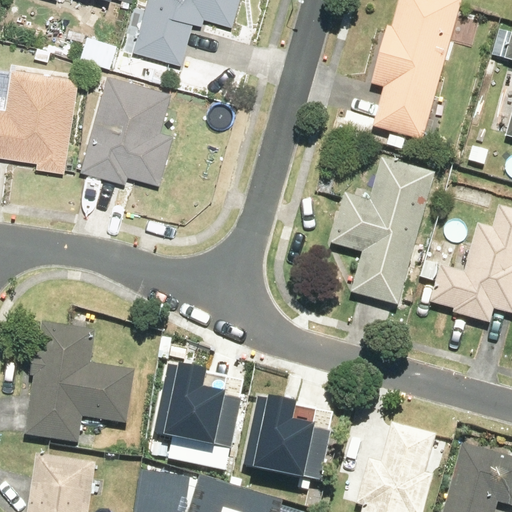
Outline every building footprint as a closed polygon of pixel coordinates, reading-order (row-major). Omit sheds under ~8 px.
[(151,0),(138,48),(185,61),(196,22),(206,25),(209,17),(236,24),(242,0),(151,0)] [(465,0),(402,0),(395,25),(390,24),(374,83),(388,87),(377,127),(427,140),(465,0)] [(41,167),(72,170),(80,76),(12,70),(9,104),(0,103),(0,153),(42,157),(41,167)] [(175,90),(110,72),(84,169),(130,182),(132,174),(164,183),(177,134),(164,130),(175,90)] [(442,171),(385,155),(372,200),(347,194),(334,242),(367,252),(356,292),(404,306),(442,171)] [(497,308),(511,312),(511,206),(503,204),(496,228),(480,224),(467,270),(446,264),(434,305),(493,322),(497,308)] [(38,378),(31,433),(83,441),(86,416),(131,422),(138,369),(94,362),(99,329),(46,321),(42,352),(37,351),(34,377),(38,378)] [(166,360),(151,432),(229,448),(239,400),(202,392),(207,369),(166,360)] [(294,406),(256,398),(241,469),(321,486),(334,427),(291,419),(294,406)] [(365,511),(429,511),(440,474),(432,472),(442,434),(395,421),(385,460),(372,456),(359,504),(367,506),(365,511)] [(498,511),(502,500),(511,502),(511,452),(466,440),(446,511),(498,511)] [(90,511),(97,460),(40,453),(32,511),(90,511)] [(189,511),(193,476),(142,472),(138,511),(189,511)] [(285,511),(289,500),(206,475),(194,511),(285,511)]
